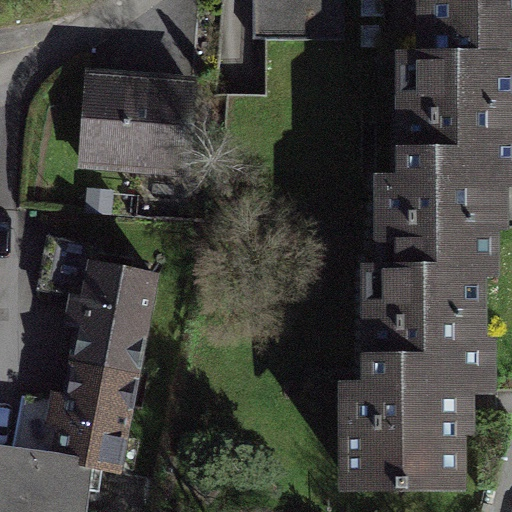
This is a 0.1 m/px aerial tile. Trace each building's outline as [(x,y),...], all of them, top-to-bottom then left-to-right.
[(511,0),(434,0),(435,48),(511,47),(511,0)] [(511,47),(435,48),(411,48),(411,256),(511,256),(511,47)] [(212,78),(99,68),(90,163),(204,174),(212,78)] [(114,252),(92,346),(158,362),(181,267),(114,252)] [(511,256),(411,256),(386,256),(386,472),(511,471),(511,256)] [(92,346),(70,441),(118,452),(136,456),(158,362),(92,346)] [(15,428),(0,501),(0,511),(106,511),(118,452),(70,441),(15,428)]
